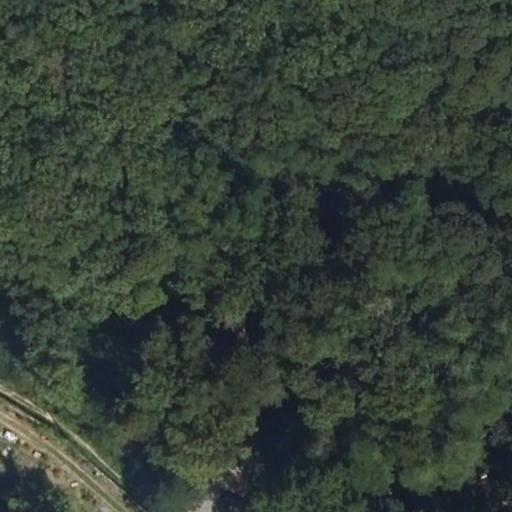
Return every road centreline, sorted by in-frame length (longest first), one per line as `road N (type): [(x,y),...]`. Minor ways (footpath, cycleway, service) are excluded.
road 1 (secondary): [(494,511),(449,487),(403,477),(362,482),(303,511)]
road 2 (track): [(0,416),(122,511)]
